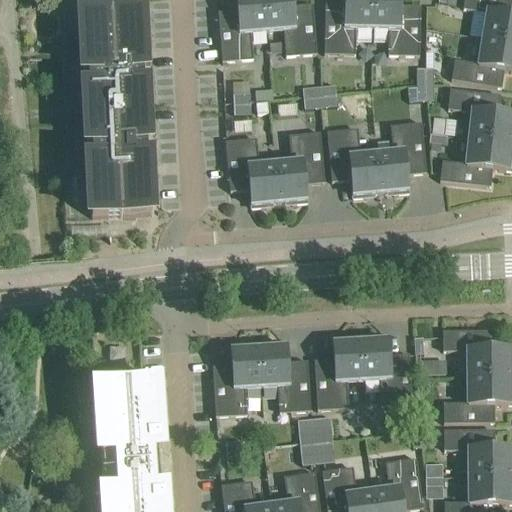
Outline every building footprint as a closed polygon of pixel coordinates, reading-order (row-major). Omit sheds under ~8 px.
[(80,0),(81,10),(111,8),(110,0),(80,0)] [(251,37),(267,36),(264,0),(235,0),(237,14),(218,16),(222,66),(253,63),(251,37)] [(264,0),(267,36),(283,34),(285,61),(317,58),(313,8),(293,10),(292,0),(264,0)] [(356,32),(372,33),(372,0),(344,0),(345,8),(325,8),(324,58),(355,59),(356,32)] [(372,0),(372,33),(388,33),(388,59),(419,60),(420,10),(401,9),(400,0),(372,0)] [(487,17),(482,42),(511,46),(511,0),(464,0),(463,13),(487,17)] [(91,221),(151,218),(141,13),(81,16),(91,221)] [(511,46),(482,42),(478,67),(454,63),(451,84),(501,92),(504,74),(511,75),(511,46)] [(417,88),(425,88),(425,72),(417,72),(417,88)] [(425,72),(425,88),(434,88),(433,72),(425,72)] [(426,105),(425,88),(417,88),(417,91),(417,105),(426,105)] [(425,88),(426,105),(434,105),(434,88),(425,88)] [(320,101),(336,99),(335,89),(319,90),(320,101)] [(303,103),(320,101),(319,90),(302,92),(303,103)] [(417,105),(417,91),(407,91),(408,106),(417,105)] [(255,95),(255,104),(273,103),(272,93),(255,95)] [(472,115),(469,141),(511,146),(511,118),(498,117),(500,98),(450,93),(447,113),(472,115)] [(233,108),(251,108),(251,98),(233,98),(233,108)] [(337,110),(336,99),(320,101),(321,112),(337,110)] [(321,112),(320,101),(303,103),(304,113),(321,112)] [(256,107),(257,118),(268,117),(267,106),(256,107)] [(251,119),(251,108),(233,108),(234,119),(251,119)] [(445,123),(432,121),(430,136),(443,138),(445,123)] [(377,158),(380,197),(393,196),(393,199),(408,197),(407,179),(426,177),(421,127),(390,130),(393,156),(377,158)] [(368,199),(380,197),(377,158),(360,159),(358,133),(327,136),(331,186),(351,184),(353,202),(368,201),(368,199)] [(291,166),(275,167),(279,207),(292,206),(292,208),(307,207),(305,189),(325,187),(320,137),(289,140),(291,166)] [(430,137),(428,147),(446,149),(447,139),(430,137)] [(511,159),(511,157),(511,146),(469,141),(466,167),(442,164),(439,184),(490,190),(492,172),(511,175),(511,159)] [(279,207),(275,167),(259,169),(256,143),(225,146),(230,196),(249,194),(251,212),(266,211),(266,208),(279,207)] [(468,381),(511,380),(511,368),(511,367),(511,352),(494,352),(493,334),(442,335),(443,355),(467,355),(468,381)] [(360,345),(363,385),(379,384),(381,410),(412,408),(409,358),(389,359),(388,341),(373,342),(373,344),(360,345)] [(423,341),(414,342),(415,358),(424,358),(423,341)] [(347,386),(363,385),(360,345),(348,346),(347,344),(332,345),(333,363),(314,364),(317,414),(348,412),(347,386)] [(271,351),(259,352),(261,392),(277,391),(279,417),(310,415),(307,365),(288,366),(286,348),(271,349),(271,351)] [(245,393),(261,392),(259,352),(246,353),(246,350),(231,351),(232,370),(212,371),(215,421),(247,419),(245,393)] [(105,511),(164,511),(156,384),(97,388),(96,375),(74,377),(77,417),(99,416),(105,511)] [(511,380),(468,381),(468,407),(443,407),(443,427),(494,427),(494,409),(511,408),(511,393),(511,380)] [(412,415),(414,431),(421,430),(420,414),(412,415)] [(406,432),(414,431),(412,415),(404,416),(406,432)] [(423,446),(421,430),(414,431),(415,447),(423,446)] [(315,433),(316,441),(332,439),(331,431),(315,433)] [(407,448),(415,447),(414,431),(406,432),(407,448)] [(300,442),(316,441),(315,433),(299,434),(300,442)] [(468,455),(468,480),(511,479),(511,451),(495,452),(494,434),(443,434),(444,455),(468,455)] [(332,447),(332,439),(316,441),(316,449),(332,447)] [(217,442),(218,450),(234,449),(233,441),(217,442)] [(316,449),(316,441),(300,442),(301,450),(316,449)] [(235,457),(234,449),(218,450),(219,458),(235,457)] [(372,495),(374,511),(422,511),(416,463),(385,467),(389,493),(372,495)] [(374,511),(372,495),(356,498),(353,471),(322,476),(326,511),(374,511)] [(287,507),(271,509),(271,511),(319,511),(315,477),(284,481),(287,507)] [(432,479),(424,480),(426,496),(434,495),(432,479)] [(511,479),(468,480),(469,506),(444,506),(444,511),(495,511),(495,508),(511,508),(511,479)] [(271,511),(271,509),(255,511),(252,485),(221,490),(223,511),(271,511)]
